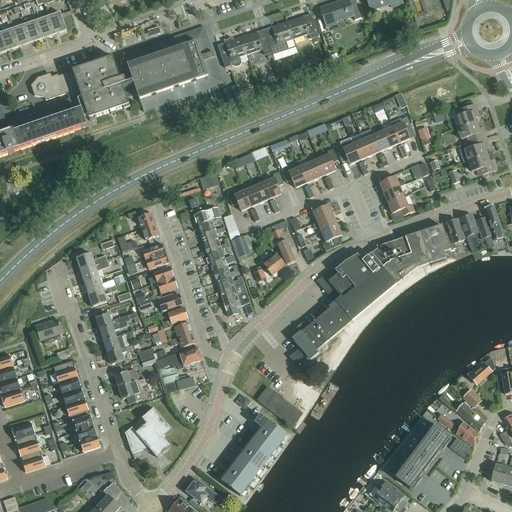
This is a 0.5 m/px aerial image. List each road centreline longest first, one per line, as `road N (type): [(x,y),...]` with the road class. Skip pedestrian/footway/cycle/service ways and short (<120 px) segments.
road 1 (primary): [(0,280),(71,218),(138,177),(399,68)]
road 2 (residential): [(117,451),(58,268)]
road 3 (residential): [(230,363),(302,284),(372,240)]
road 4 (residential): [(230,363),(204,341),(157,204)]
road 5 (residential): [(151,507),(208,433),(230,363)]
road 6 (residential): [(372,240),(511,192)]
road 7 (residential): [(90,42),(215,0)]
